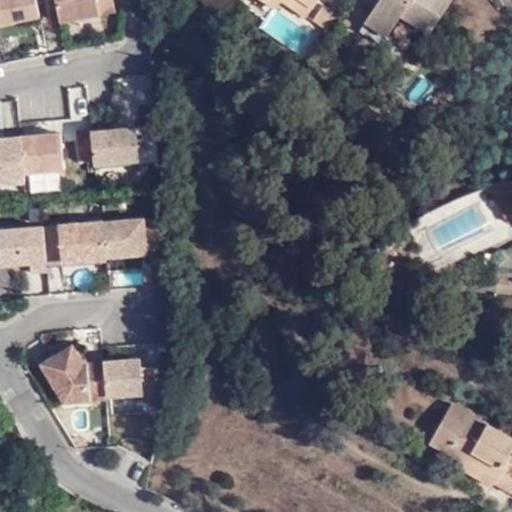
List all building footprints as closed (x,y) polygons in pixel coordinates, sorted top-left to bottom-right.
[(0,0),(0,30),(41,22),(36,0),(0,0)] [(51,0),(57,28),(115,16),(112,0),(51,0)] [(270,11),(277,2),(278,0),(258,0),(258,1),(270,11)] [(305,7),(304,6),(294,0),(278,0),(277,2),(298,17),(305,7)] [(331,18),(343,2),(340,0),(322,0),(317,7),(331,18)] [(424,30),(444,0),(371,0),(360,18),(382,33),(396,12),(424,30)] [(33,51),(62,47),(57,16),(28,20),(33,51)] [(127,77),(130,111),(154,109),(150,75),(127,77)] [(137,171),(134,128),(83,132),(86,175),(137,171)] [(155,166),(156,129),(137,128),(137,166),(155,166)] [(61,137),(0,140),(0,195),(25,194),(25,180),(64,177),(61,137)] [(511,184),(499,190),(510,211),(511,210),(511,184)] [(0,271),(146,265),(144,225),(0,231),(0,271)] [(48,408),(141,403),(138,360),(77,363),(77,352),(45,354),(48,408)] [(160,397),(159,368),(141,369),(143,398),(160,397)] [(415,453),(439,467),(438,414),(415,453)] [(438,414),(439,467),(451,474),(455,467),(484,484),(479,492),(497,503),(511,478),(511,476),(511,474),(494,463),(500,452),(438,414)] [(21,429),(14,421),(0,425),(0,428),(5,439),(19,435),(21,429)] [(476,497),(479,492),(484,484),(455,467),(451,474),(448,480),(476,497)]
